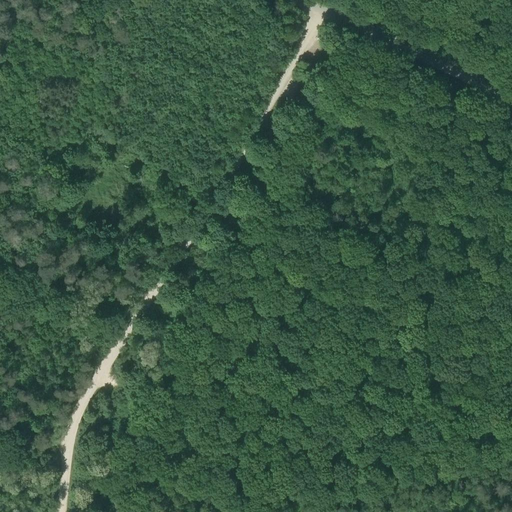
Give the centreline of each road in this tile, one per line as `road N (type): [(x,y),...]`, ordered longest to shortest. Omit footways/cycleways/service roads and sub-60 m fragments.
road 1 (unclassified): [(320,8),(83,403),(60,511)]
road 2 (unknown): [(80,511),(316,105),(368,30)]
road 3 (unclassified): [(511,99),(320,8)]
